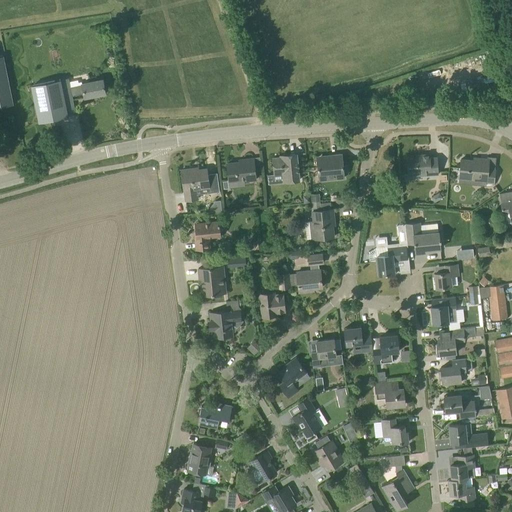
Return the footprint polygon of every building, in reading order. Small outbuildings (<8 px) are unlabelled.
[(3,55),(0,55),(0,106),(13,104),(3,55)] [(82,85),(70,87),(66,74),(30,81),(36,105),(40,122),(68,116),(68,115),(75,114),(71,96),(84,94),(85,97),(106,93),(103,79),(82,83),(82,85)] [(283,182),(299,180),(296,154),(281,156),(281,157),(273,158),(274,174),(282,173),(283,181),(283,182)] [(319,181),(344,179),(342,154),(333,155),(333,158),(317,159),(319,181)] [(430,158),(429,154),(420,155),(420,158),(407,159),(408,174),(430,173),(430,175),(438,174),(437,157),(430,158)] [(256,179),(254,158),(244,160),(244,162),(227,163),(229,180),(223,181),(224,189),(230,188),(230,182),(256,179)] [(488,169),(489,159),(479,158),(479,161),(461,159),(459,176),(487,179),(486,183),(494,183),(495,170),(488,169)] [(195,170),(194,168),(181,170),(184,190),(186,201),(198,199),(196,188),(209,187),(207,169),(195,170)] [(511,199),(501,201),(503,213),(510,212),(511,223),(511,222),(511,199)] [(320,202),(311,203),(312,211),(321,210),(320,203),(320,202)] [(372,218),(379,216),(377,207),(370,209),(372,218)] [(321,210),(312,211),(313,221),(309,222),(311,239),(315,238),(315,239),(334,237),(332,219),(334,219),(333,209),(331,209),(321,210)] [(196,250),(210,248),(208,236),(220,235),(219,221),(195,224),(196,237),(195,237),(196,250)] [(425,250),(440,248),(439,231),(438,231),(421,233),(420,222),(410,223),(405,224),(406,231),(407,240),(414,239),(416,254),(425,253),(425,250)] [(489,245),(478,247),(479,256),(490,254),(489,245)] [(407,260),(405,246),(388,247),(388,246),(376,247),(368,252),(369,260),(377,260),(378,275),(394,273),(393,261),(407,260)] [(319,269),(318,263),(323,263),(322,254),(308,255),(309,264),(310,264),(311,270),(297,272),(299,292),(310,291),(309,289),(322,287),(320,269),(319,269)] [(436,288),(444,288),(444,287),(452,286),(451,276),(459,275),(458,264),(445,265),(445,272),(434,273),(436,288)] [(226,292),(223,266),(198,268),(199,278),(202,278),(204,295),(226,292)] [(280,287),(288,287),(286,266),(277,267),(280,287)] [(484,276),(479,282),(484,286),(489,281),(484,276)] [(470,295),(478,294),(476,284),(469,285),(470,295)] [(507,318),(503,285),(479,287),(480,298),(489,297),(492,319),(507,318)] [(274,295),(274,292),(260,294),(262,317),(271,316),(271,313),(285,312),(283,294),(274,295)] [(471,303),(479,303),(478,294),(470,295),(471,303)] [(433,324),(449,322),(448,322),(456,321),(455,310),(456,309),(455,297),(438,298),(439,306),(431,307),(433,324)] [(241,321),(240,310),(230,311),(230,310),(210,312),(211,321),(213,321),(215,337),(232,335),(232,334),(231,322),(241,321)] [(362,338),(361,326),(344,328),(346,345),(354,344),(354,353),(373,351),(373,349),(371,337),(362,338)] [(474,326),(441,330),(442,338),(440,338),(440,343),(438,344),(439,355),(456,353),(455,342),(465,341),(464,337),(475,335),(484,334),(483,326),(474,326)] [(374,363),(387,362),(392,361),(391,352),(399,351),(397,335),(380,336),(381,349),(373,349),(373,351),(374,363)] [(497,353),(511,350),(511,337),(495,341),(497,353)] [(326,356),(335,355),(336,355),(334,338),(316,340),(318,352),(311,353),(313,365),(327,363),(326,356)] [(254,340),(248,348),(250,350),(255,354),(260,349),(259,345),(255,341),(254,340)] [(409,350),(400,351),(402,361),(410,360),(409,350)] [(499,366),(511,363),(511,351),(497,354),(499,366)] [(471,357),(465,358),(452,359),(453,366),(441,367),(443,384),(461,382),(460,371),(472,370),(471,357)] [(289,397),(298,390),(292,382),(306,372),(296,358),(288,363),(290,365),(279,372),(286,381),(280,385),(289,397)] [(501,378),(511,376),(511,364),(499,367),(501,378)] [(391,389),(390,382),(375,383),(377,399),(386,398),(387,406),(405,404),(403,388),(391,389)] [(489,385),(478,385),(479,398),(489,398),(489,385)] [(502,418),(511,416),(511,386),(496,389),(502,418)] [(461,402),(460,394),(444,396),(446,412),(459,410),(460,418),(475,416),(495,415),(493,408),(475,410),(474,401),(461,402)] [(322,427),(313,412),(315,410),(308,398),(298,404),(302,411),(292,417),(297,425),(300,424),(307,436),(322,427)] [(229,419),(232,405),(209,401),(208,407),(201,405),(200,413),(202,414),(200,424),(217,428),(219,417),(229,419)] [(396,426),(395,418),(381,420),(383,437),(391,436),(392,442),(399,442),(399,443),(409,442),(407,431),(405,431),(405,425),(396,426)] [(471,433),(470,423),(465,424),(465,423),(449,425),(451,442),(463,441),(463,448),(488,445),(487,433),(470,435),(470,433),(471,433)] [(353,425),(347,428),(349,433),(356,430),(353,425)] [(226,448),(228,442),(217,439),(215,445),(226,448)] [(344,461),(332,440),(313,451),(319,461),(321,460),(327,471),(344,461)] [(205,474),(211,447),(193,443),(188,471),(205,474)] [(260,482),(277,472),(269,459),(271,457),(267,450),(248,462),(260,482)] [(402,469),(401,465),(405,464),(404,454),(386,456),(386,461),(393,460),(393,465),(396,465),(396,472),(396,473),(398,476),(382,486),(397,511),(408,504),(402,495),(415,488),(403,468),(402,469)] [(449,479),(465,478),(468,477),(474,477),(473,467),(474,467),(473,455),(460,456),(461,463),(450,464),(452,479),(449,479)] [(365,497),(373,492),(364,477),(356,482),(365,497)] [(466,487),(465,478),(449,479),(450,494),(461,493),(462,500),(475,499),(474,486),(466,487)] [(278,492),(274,485),(262,492),(266,499),(272,496),(281,511),(282,511),(296,504),(289,492),(291,491),(288,486),(278,492)] [(207,486),(205,494),(216,496),(217,488),(207,486)] [(199,511),(202,500),(199,500),(201,492),(184,488),(182,499),(184,500),(181,511),(199,511)] [(376,511),(371,503),(357,511),(356,511),(376,511)]
